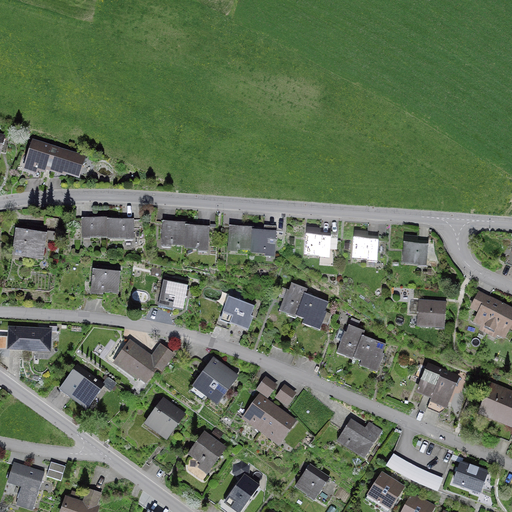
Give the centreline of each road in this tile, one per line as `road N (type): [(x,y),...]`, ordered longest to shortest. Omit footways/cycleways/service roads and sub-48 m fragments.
road 1 (residential): [(511,465),(211,343),(115,320),(0,312)]
road 2 (residential): [(0,202),(124,195),(456,219)]
